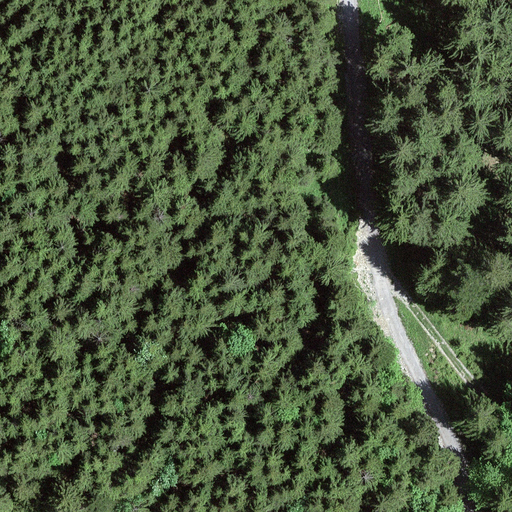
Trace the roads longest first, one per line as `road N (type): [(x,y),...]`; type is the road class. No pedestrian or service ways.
road 1 (track): [(352,0),(375,264),(389,315),(464,472),(471,511)]
road 2 (track): [(375,264),(511,432)]
